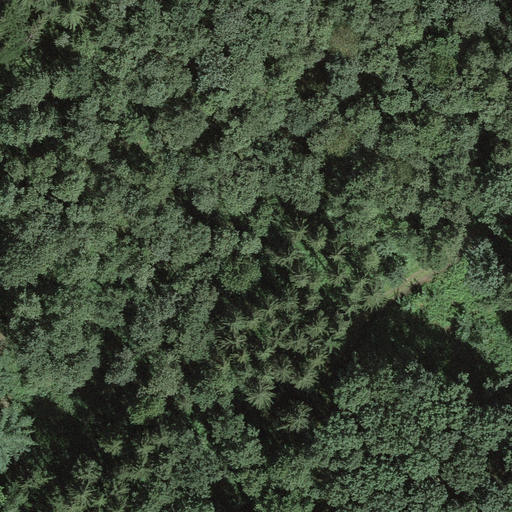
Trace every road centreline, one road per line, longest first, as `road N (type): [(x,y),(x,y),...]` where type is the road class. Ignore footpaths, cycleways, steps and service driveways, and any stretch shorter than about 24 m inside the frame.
road 1 (track): [(511,213),(421,270),(344,337),(320,405),(327,511)]
road 2 (track): [(0,370),(20,511)]
